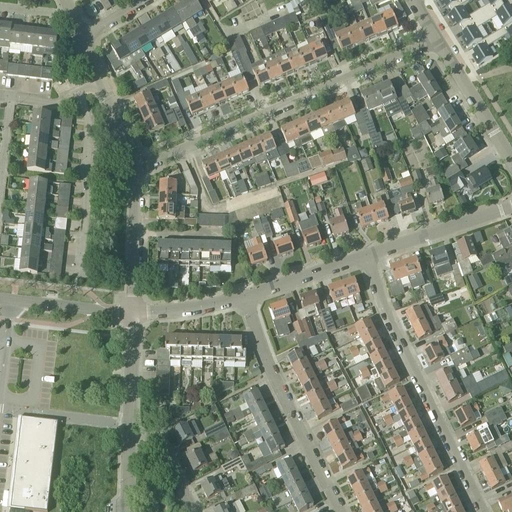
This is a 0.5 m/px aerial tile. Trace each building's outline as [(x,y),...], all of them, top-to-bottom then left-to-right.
[(190,0),(183,4),(192,19),(202,12),(194,0),(190,0)] [(230,0),(228,2),(233,11),(237,8),(232,0),(230,0)] [(361,5),(358,0),(352,0),(347,3),(348,6),(350,10),(361,5)] [(451,0),(437,9),(443,18),(449,15),(453,22),(472,10),(468,3),(458,10),(451,0)] [(472,0),(468,3),(473,9),(487,0),(472,0)] [(490,14),(480,21),(484,27),(504,15),(499,8),(505,5),(501,0),(491,0),(484,5),(490,14)] [(233,11),(228,2),(223,5),(229,13),(233,11)] [(192,28),(198,36),(202,34),(196,26),(192,19),(183,4),(173,11),(182,25),(186,22),(191,29),(192,28)] [(290,4),(285,6),(289,16),(294,13),(290,4)] [(398,28),(396,22),(406,17),(398,4),(395,6),(397,10),(380,17),(387,33),(398,28)] [(351,13),(350,10),(348,6),(342,9),(345,15),(351,13)] [(173,11),(163,17),(171,31),(182,25),(173,11)] [(298,23),(294,13),(289,16),(283,18),(287,28),(298,23)] [(504,15),(484,27),(488,34),(499,27),(504,37),(511,32),(511,19),(508,22),(504,15)] [(161,38),(171,31),(163,17),(152,23),(161,38)] [(380,17),(368,22),(375,38),(387,33),(380,17)] [(272,23),(276,33),(287,28),(283,18),(272,23)] [(463,18),(448,27),(454,36),(460,33),(464,40),(484,28),(479,21),(469,27),(463,18)] [(357,27),(364,42),(375,38),(368,22),(357,27)] [(152,23),(142,29),(151,44),(161,38),(152,23)] [(201,23),(196,26),(202,34),(206,31),(201,23)] [(264,38),(265,37),(276,33),(272,23),(260,28),(264,38)] [(10,45),(12,28),(12,25),(0,24),(0,27),(0,48),(10,50),(10,45)] [(325,30),(334,50),(339,48),(341,52),(352,47),(346,32),(336,36),(332,27),(325,30)] [(357,27),(346,32),(352,47),(364,42),(357,27)] [(10,45),(21,47),(23,29),(12,28),(10,45)] [(264,38),(260,28),(249,33),(253,42),(264,38)] [(468,46),(463,50),(468,59),(483,50),(477,41),(488,34),(484,28),(464,40),(468,46)] [(34,30),(23,29),(21,47),(32,48),(34,30)] [(141,50),(151,44),(142,29),(132,36),(141,50)] [(37,57),(43,58),(46,32),(34,30),(32,48),(31,56),(37,57)] [(46,32),(43,58),(47,58),(48,52),(55,53),(58,33),(46,32)] [(198,36),(196,38),(200,44),(206,41),(202,34),(198,36)] [(306,41),(309,48),(316,63),(327,58),(325,54),(332,51),(328,42),(324,34),(306,41)] [(511,35),(495,46),(499,52),(510,46),(511,49),(511,35)] [(132,36),(122,42),(140,72),(144,69),(139,61),(145,57),(141,50),(132,36)] [(185,44),(180,36),(176,39),(177,41),(181,47),(185,44)] [(246,53),(247,53),(239,37),(226,43),(229,50),(235,47),(242,63),(249,60),(246,53)] [(177,41),(176,39),(172,41),(177,49),(181,47),(177,41)] [(136,74),(140,72),(122,42),(111,48),(112,50),(104,54),(114,71),(122,66),(125,70),(131,66),(136,74)] [(479,65),(474,68),(480,77),(494,69),(488,59),(499,52),(495,46),(475,58),(479,65)] [(235,47),(229,50),(236,66),(242,63),(235,47)] [(159,48),(155,51),(160,59),(165,57),(159,48)] [(304,68),(316,63),(309,48),(298,53),(304,68)] [(284,52),(286,58),(293,73),(304,68),(298,53),(292,55),(289,49),(284,52)] [(160,59),(155,51),(151,53),(156,62),(160,59)] [(261,62),(264,67),(270,83),(282,78),(275,63),(273,57),(261,62)] [(286,58),(275,63),(282,78),(293,73),(286,58)] [(221,59),(215,61),(218,68),(224,65),(221,59)] [(7,76),(18,77),(19,66),(8,65),(7,76)] [(19,66),(18,77),(29,78),(31,67),(19,66)] [(29,78),(41,80),(42,68),(31,67),(29,78)] [(199,70),(202,77),(208,74),(205,67),(199,70)] [(253,72),(259,87),(270,83),(264,67),(253,72)] [(418,74),(420,77),(417,79),(420,84),(409,91),(406,86),(399,90),(404,98),(403,99),(405,102),(435,84),(428,73),(426,74),(422,68),(422,67),(422,68),(420,69),(418,74)] [(202,77),(199,70),(193,72),(196,79),(202,77)] [(249,92),(245,84),(242,77),(231,82),(237,97),(249,92)] [(171,82),(176,94),(182,91),(177,79),(171,82)] [(148,94),(150,94),(157,91),(158,91),(169,86),(166,80),(146,89),(148,94)] [(231,82),(219,86),(226,102),(237,97),(231,82)] [(399,105),(397,101),(389,84),(375,90),(381,105),(385,114),(400,108),(399,105)] [(419,102),(427,97),(430,101),(442,95),(435,84),(405,102),(407,106),(407,105),(413,103),(417,100),(419,102)] [(208,91),(215,107),(226,102),(219,86),(213,89),(211,85),(207,87),(208,91)] [(381,105),(375,90),(362,95),(368,110),(381,105)] [(208,91),(196,96),(203,112),(215,107),(208,91)] [(182,95),(185,101),(192,116),(203,112),(196,96),(191,99),(188,92),(182,95)] [(134,100),(139,112),(155,105),(150,94),(148,94),(134,100)] [(167,100),(170,106),(176,103),(174,97),(167,100)] [(399,105),(400,108),(405,118),(411,114),(410,113),(411,112),(407,105),(407,106),(405,102),(403,99),(397,101),(399,105)] [(344,121),(355,116),(349,101),(337,106),(344,121)] [(163,106),(157,109),(155,105),(139,112),(144,123),(166,114),(163,106)] [(337,106),(326,111),(335,132),(346,127),(344,121),(337,106)] [(410,113),(411,114),(412,114),(415,119),(425,113),(421,106),(411,112),(410,113)] [(428,128),(429,129),(431,132),(456,117),(449,106),(437,113),(441,119),(433,123),(434,124),(428,128)] [(186,126),(180,111),(179,109),(172,111),(177,123),(180,129),(186,126)] [(172,125),(177,123),(172,111),(166,114),(144,123),(149,135),(172,125)] [(315,116),(321,131),(324,137),(335,132),(326,111),(315,116)] [(51,115),(50,115),(33,113),(32,125),(50,127),(71,129),(72,125),(60,123),(60,122),(50,121),(51,115)] [(425,113),(415,119),(418,126),(429,120),(425,113)] [(315,116),(303,121),(310,136),(321,131),(315,116)] [(465,134),(456,117),(431,132),(424,137),(426,141),(439,133),(446,145),(465,134)] [(303,121),(292,125),(301,147),(313,142),(310,136),(303,121)] [(364,124),(368,135),(374,155),(385,151),(388,148),(386,144),(383,143),(380,134),(376,135),(372,121),(364,124)] [(364,124),(358,126),(362,138),(368,135),(364,124)] [(50,127),(32,125),(31,136),(58,139),(70,141),(70,136),(59,135),(59,133),(49,132),(50,127)] [(297,151),(302,148),(301,147),(292,125),(281,130),(288,145),(293,143),(297,151)] [(281,146),(275,148),(270,135),(258,140),(265,155),(266,159),(268,162),(285,154),(281,146)] [(58,139),(31,136),(30,147),(47,150),(69,152),(69,147),(58,146),(58,143),(48,142),(48,138),(58,139)] [(469,139),(453,149),(457,156),(452,159),(456,166),(477,153),(469,139)] [(258,140),(247,145),(254,160),(265,155),(258,140)] [(254,160),(247,145),(236,150),(242,165),(254,160)] [(46,161),(47,150),(30,147),(28,159),(46,161)] [(329,150),(330,151),(334,163),(335,164),(346,160),(344,154),(342,149),(335,151),(334,148),(329,150)] [(443,148),(433,153),(438,162),(448,156),(443,148)] [(236,150),(225,154),(231,169),(242,165),(236,150)] [(356,150),(344,154),(346,160),(347,160),(349,164),(360,160),(356,150)] [(334,163),(330,151),(318,156),(323,168),(334,163)] [(237,183),(231,169),(225,154),(214,159),(220,174),(225,172),(230,185),(234,197),(241,195),(237,183)] [(383,155),(377,157),(378,159),(376,160),(384,183),(392,181),(383,155)] [(323,168),(318,156),(307,160),(309,166),(312,171),(323,168)] [(49,165),(49,161),(46,161),(28,159),(27,170),(51,173),(52,165),(49,165)] [(208,179),(220,174),(214,159),(202,164),(208,179)] [(370,159),(361,162),(364,173),(373,170),(370,159)] [(290,165),(294,177),(312,171),(309,166),(299,170),(296,163),(290,165)] [(294,177),(290,165),(283,168),(287,179),(294,177)] [(442,173),(446,180),(459,172),(455,166),(442,173)] [(465,181),(461,175),(459,172),(446,180),(452,189),(450,190),(453,194),(467,186),(472,195),(479,191),(478,189),(491,181),(484,169),(470,177),(465,181)] [(197,190),(189,171),(183,173),(190,189),(190,196),(197,196),(197,190)] [(419,172),(412,174),(412,176),(410,177),(413,184),(422,181),(419,172)] [(260,175),(264,187),(271,185),(267,173),(260,175)] [(413,184),(410,177),(409,174),(397,178),(401,190),(413,186),(413,184)] [(258,189),(264,187),(260,175),(254,177),(258,189)] [(316,176),(309,178),(312,187),(319,185),(316,176)] [(430,206),(444,201),(439,188),(436,178),(430,180),(433,190),(425,193),(430,206)] [(243,180),(237,183),(241,195),(248,193),(243,180)] [(374,182),(377,192),(384,190),(381,180),(374,182)] [(47,187),(48,183),(30,181),(29,192),(52,195),(53,188),(47,187)] [(160,182),(160,195),(176,195),(176,183),(160,182)] [(366,199),(363,188),(359,189),(360,191),(357,193),(360,201),(366,199)] [(214,191),(208,194),(213,206),(220,203),(214,191)] [(29,192),(27,204),(45,206),(46,195),(52,195),(29,192)] [(159,207),(176,208),(176,195),(160,195),(159,207)] [(401,216),(415,211),(412,200),(411,200),(410,195),(396,200),(401,216)] [(276,199),(280,210),(285,208),(284,205),(281,197),(276,199)] [(375,224),(388,220),(383,205),(380,198),(375,199),(378,207),(370,209),(375,224)] [(271,200),(275,212),(280,210),(276,199),(271,200)] [(266,202),(270,213),(275,212),(271,200),(266,202)] [(270,213),(266,202),(261,204),(264,215),(270,213)] [(284,205),(285,208),(290,225),(298,222),(292,202),(284,205)] [(333,212),(329,202),(316,206),(320,217),(333,212)] [(26,215),(44,218),(45,206),(27,204),(26,215)] [(264,215),(261,204),(255,206),(259,217),(264,215)] [(375,224),(370,209),(363,212),(360,204),(355,206),(358,214),(357,214),(362,229),(375,224)] [(259,217),(255,206),(250,207),(254,219),(259,217)] [(178,220),(184,220),(185,208),(176,208),(159,207),(159,220),(178,220)] [(245,209),(249,220),(254,219),(250,207),(245,209)] [(240,211),(244,222),(249,220),(245,209),(240,211)] [(334,238),(349,234),(344,219),(343,219),(340,210),(335,212),(338,221),(329,224),(334,238)] [(235,212),(239,224),(244,222),(240,211),(235,212)] [(229,216),(229,227),(239,224),(235,212),(229,214),(229,216)] [(25,226),(43,229),(44,218),(26,215),(25,226)] [(306,248),(321,243),(319,237),(322,236),(315,216),(309,218),(310,220),(298,224),(306,248)] [(259,220),(264,233),(266,239),(273,237),(266,218),(259,220)] [(259,220),(252,222),(257,235),(264,233),(259,220)] [(25,226),(23,238),(44,241),(44,240),(64,243),(65,238),(51,237),(48,233),(46,233),(47,229),(43,229),(25,226)] [(498,241),(498,242),(499,241),(503,250),(510,247),(511,246),(511,245),(511,230),(510,231),(509,229),(496,235),(498,240),(498,241)] [(293,252),(289,240),(287,233),(280,235),(281,237),(272,240),(278,258),(293,252)] [(44,241),(23,238),(22,249),(40,251),(63,254),(64,249),(52,248),(52,246),(43,245),(44,241)] [(244,244),(247,253),(252,267),(267,261),(262,247),(262,248),(259,239),(244,244)] [(456,258),(459,265),(458,265),(463,278),(473,273),(468,260),(476,257),(470,240),(458,244),(462,256),(456,258)] [(168,267),(169,243),(158,243),(157,266),(168,267)] [(168,267),(179,267),(180,243),(169,243),(168,267)] [(180,243),(179,267),(189,267),(190,244),(180,243)] [(189,267),(200,268),(200,244),(190,244),(189,267)] [(200,244),(200,268),(210,268),(211,244),(200,244)] [(210,268),(220,268),(221,244),(211,244),(210,268)] [(221,244),(220,268),(231,268),(231,245),(221,244)] [(503,258),(511,252),(511,248),(511,246),(510,247),(503,250),(492,256),(495,262),(503,258)] [(22,249),(21,261),(39,263),(40,251),(22,249)] [(448,264),(444,250),(429,255),(434,269),(437,277),(443,275),(440,267),(448,264)] [(511,252),(503,258),(506,263),(511,260),(511,252)] [(416,259),(403,264),(408,279),(411,287),(419,285),(418,283),(423,282),(420,275),(421,274),(416,259)] [(39,263),(21,261),(19,272),(37,274),(38,267),(41,267),(42,263),(39,263)] [(408,279),(403,264),(390,268),(395,283),(388,285),(392,297),(404,293),(400,281),(408,279)] [(458,265),(450,268),(457,290),(466,287),(463,278),(458,265)] [(341,284),(346,300),(354,297),(357,304),(362,303),(359,295),(354,280),(341,284)] [(346,300),(341,284),(329,289),(337,312),(342,310),(339,302),(346,300)] [(435,297),(431,286),(423,289),(426,299),(435,297)] [(300,298),(304,309),(312,307),(316,318),(322,316),(318,305),(319,305),(315,293),(300,298)] [(442,296),(442,295),(427,300),(431,308),(445,303),(445,302),(447,301),(445,295),(442,296)] [(289,317),(290,317),(285,303),(271,308),(275,321),(273,322),(278,338),(290,334),(287,325),(291,323),(289,317)] [(432,319),(429,311),(426,306),(419,310),(418,309),(406,315),(412,328),(425,322),(432,319)] [(307,319),(301,321),(307,340),(316,338),(309,319),(307,319)] [(336,329),(344,327),(342,320),(334,323),(336,329)] [(360,338),(374,331),(369,320),(348,331),(350,335),(357,332),(360,338)] [(457,329),(453,320),(440,326),(444,335),(457,329)] [(307,340),(301,321),(294,324),(298,336),(295,337),(297,345),(307,340)] [(425,322),(412,328),(419,341),(431,335),(431,334),(438,331),(436,325),(428,329),(425,322)] [(379,341),(374,331),(360,338),(362,342),(355,346),(355,348),(349,351),(351,355),(379,341)] [(307,340),(297,345),(301,351),(287,358),(292,368),(307,361),(313,358),(309,348),(311,347),(311,348),(328,340),(325,334),(316,338),(307,340)] [(449,357),(451,356),(447,348),(445,343),(445,342),(442,336),(436,339),(439,345),(437,346),(424,352),(430,366),(449,357)] [(170,362),(169,367),(181,368),(181,367),(181,350),(177,350),(177,337),(166,337),(165,350),(170,350),(169,356),(169,362),(170,362)] [(181,350),(181,367),(190,367),(191,366),(191,363),(192,350),(188,350),(188,338),(177,337),(177,350),(181,350)] [(198,350),(199,338),(188,338),(188,350),(192,350),(191,363),(202,363),(203,351),(198,350)] [(209,351),(210,338),(199,338),(198,350),(203,351),(202,363),(213,364),(213,351),(209,351)] [(220,351),(220,339),(210,338),(209,351),(213,351),(213,364),(224,364),(224,352),(220,351)] [(231,352),(231,339),(220,339),(220,351),(224,352),(224,364),(235,365),(235,352),(231,352)] [(236,361),(246,362),(246,353),(242,352),(242,339),(231,339),(231,352),(235,352),(235,365),(236,365),(236,361)] [(384,352),(379,341),(351,355),(353,360),(360,356),(360,358),(368,354),(370,359),(384,352)] [(451,356),(449,357),(452,362),(470,354),(467,348),(451,356)] [(479,358),(475,351),(470,354),(452,362),(455,368),(455,369),(457,369),(479,358)] [(389,362),(384,352),(370,359),(375,369),(389,362)] [(297,379),(302,389),(317,382),(315,377),(321,373),(328,369),(327,369),(337,364),(335,360),(326,364),(319,368),(312,371),(297,379)] [(297,379),(312,371),(310,367),(307,361),(292,368),(297,379)] [(394,372),(389,362),(375,369),(380,379),(394,372)] [(359,371),(361,376),(368,372),(366,367),(359,371)] [(258,368),(249,373),(252,379),(261,374),(258,368)] [(436,377),(443,390),(463,381),(457,369),(455,369),(455,368),(449,371),(436,377)] [(472,376),(463,381),(443,390),(449,404),(462,397),(469,394),(471,399),(510,380),(505,371),(476,385),(472,376)] [(399,383),(394,372),(380,379),(375,382),(380,392),(399,383)] [(329,389),(336,385),(333,380),(326,384),(329,389)] [(338,389),(348,384),(346,380),(336,385),(329,389),(331,393),(338,390),(338,389)] [(322,392),(317,382),(302,389),(308,399),(322,392)] [(234,384),(223,383),(222,393),(234,387),(234,384)] [(371,398),(365,386),(356,391),(362,403),(371,398)] [(390,400),(393,406),(408,399),(402,389),(381,399),(383,404),(390,400)] [(243,398),(249,409),(262,403),(257,391),(251,394),(243,398)] [(308,399),(313,410),(327,402),(322,392),(308,399)] [(343,413),(358,405),(355,399),(340,406),(343,413)] [(408,399),(393,406),(398,416),(413,409),(408,399)] [(327,402),(313,410),(318,420),(339,409),(337,405),(330,408),(327,402)] [(189,408),(190,413),(190,414),(200,411),(200,403),(194,403),(194,408),(189,408)] [(268,414),(262,403),(249,409),(254,421),(268,414)] [(478,411),(478,410),(476,405),(467,409),(455,415),(461,428),(474,422),(471,415),(478,411)] [(484,416),(488,423),(504,414),(501,408),(496,410),(484,416)] [(234,417),(242,413),(240,409),(232,412),(234,417)] [(398,416),(403,427),(418,420),(413,409),(398,416)] [(244,418),(242,413),(234,417),(237,422),(244,418)] [(274,425),(268,414),(254,421),(260,432),(274,425)] [(504,414),(488,423),(491,430),(503,424),(502,422),(507,419),(504,414)] [(382,418),(385,423),(391,420),(389,415),(382,418)] [(48,421),(21,418),(12,493),(49,498),(58,423),(48,421)] [(322,429),(327,439),(342,432),(339,426),(346,423),(343,418),(322,429)] [(423,430),(418,420),(403,427),(406,431),(398,435),(399,436),(393,439),(395,444),(423,430)] [(200,435),(196,427),(194,422),(187,426),(174,432),(180,445),(200,435)] [(223,423),(214,427),(203,432),(207,440),(213,436),(213,437),(227,430),(223,423)] [(245,439),(248,444),(262,437),(265,443),(279,436),(274,425),(260,432),(253,435),(245,439)] [(227,430),(213,437),(217,444),(231,438),(227,430)] [(428,440),(423,430),(395,444),(397,448),(411,442),(414,447),(428,440)] [(467,440),(474,454),(486,447),(488,451),(496,447),(487,430),(480,434),(467,440)] [(245,439),(253,435),(250,431),(243,434),(245,439)] [(342,432),(327,439),(332,449),(361,435),(359,431),(352,434),(352,433),(344,437),(342,432)] [(332,449),(337,460),(352,453),(359,449),(356,444),(366,439),(364,434),(361,435),(332,449)] [(258,447),(263,458),(264,458),(264,459),(285,448),(279,436),(265,443),(258,447)] [(245,439),(238,443),(240,447),(248,444),(245,439)] [(414,447),(419,458),(433,451),(428,440),(414,447)] [(489,453),(492,459),(479,465),(486,478),(498,472),(507,467),(502,455),(511,449),(511,444),(511,442),(489,453)] [(204,459),(200,451),(187,458),(188,460),(186,460),(188,465),(190,465),(194,472),(207,466),(207,465),(218,460),(215,453),(204,459)] [(413,472),(423,467),(424,468),(438,461),(433,451),(419,458),(412,461),(412,460),(405,464),(407,469),(411,467),(413,472)] [(352,453),(337,460),(342,470),(357,463),(364,460),(362,455),(355,459),(352,453)] [(402,459),(405,464),(412,460),(410,456),(402,459)] [(224,474),(237,468),(244,465),(240,458),(220,467),(224,474)] [(267,464),(264,459),(264,458),(263,458),(245,467),(247,471),(248,473),(267,464)] [(282,479),(296,472),(291,460),(277,467),(282,479)] [(438,461),(424,468),(427,474),(419,477),(422,482),(443,471),(438,461)] [(271,464),(260,469),(263,474),(273,469),(271,464)] [(352,490),(367,482),(364,476),(370,473),(368,469),(362,472),(347,479),(352,490)] [(296,472),(282,479),(288,490),(302,483),(296,472)] [(498,472),(486,478),(492,490),(504,484),(511,480),(509,475),(502,479),(498,472)] [(201,486),(208,500),(229,489),(225,481),(223,482),(220,476),(213,480),(201,486)] [(372,493),(378,489),(385,486),(395,482),(393,477),(377,485),(376,483),(369,487),(367,482),(352,490),(357,500),(372,493)] [(425,488),(427,492),(430,498),(437,495),(451,488),(446,478),(425,488)] [(302,483),(288,490),(294,502),(308,495),(302,483)] [(239,511),(235,504),(258,492),(254,485),(223,500),(226,506),(215,511),(239,511)] [(263,503),(267,501),(267,500),(272,498),(267,486),(263,488),(258,490),(264,502),(262,502),(263,503)] [(451,488),(437,495),(442,505),(456,498),(451,488)] [(413,491),(407,494),(410,501),(416,498),(413,491)] [(38,511),(47,511),(49,498),(12,493),(10,509),(38,511)] [(357,500),(362,510),(377,503),(372,493),(357,500)] [(308,495),(294,502),(298,511),(302,511),(307,510),(307,509),(313,506),(308,495)] [(511,511),(511,495),(498,503),(502,511),(511,511)] [(416,497),(416,498),(410,501),(413,507),(419,503),(416,497)] [(388,510),(395,507),(405,502),(402,498),(386,505),(388,510)] [(454,511),(461,509),(456,498),(442,505),(435,509),(436,511),(454,511)] [(267,501),(263,503),(267,511),(272,511),(273,511),(267,501)] [(362,511),(381,511),(377,503),(362,510),(362,511)]
